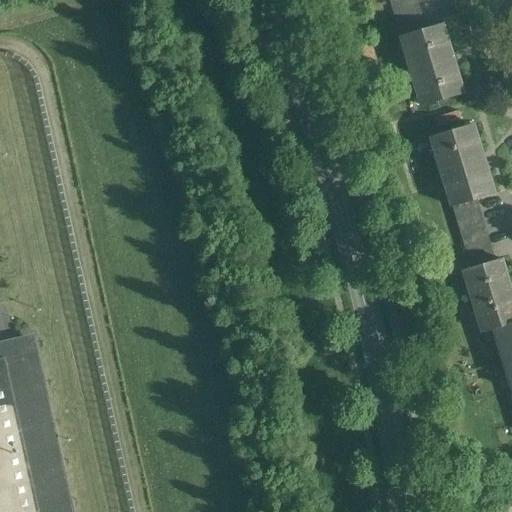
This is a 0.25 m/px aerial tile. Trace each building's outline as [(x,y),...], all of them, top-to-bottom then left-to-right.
[(421,102),(467,87),(444,14),(398,28),(421,102)] [(475,117),(430,131),(452,201),(496,187),(475,117)] [(511,283),(501,249),(464,261),(484,325),(495,322),(511,316),(511,283)] [(511,316),(495,322),(511,377),(511,316)] [(71,511),(37,354),(35,355),(32,340),(11,344),(14,359),(14,361),(4,363),(4,362),(0,362),(0,511),(71,511)]
